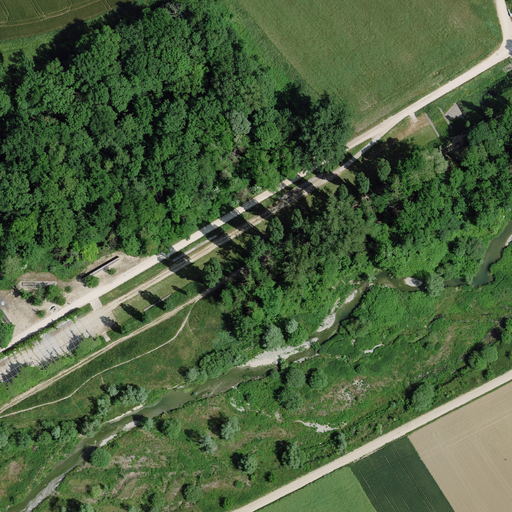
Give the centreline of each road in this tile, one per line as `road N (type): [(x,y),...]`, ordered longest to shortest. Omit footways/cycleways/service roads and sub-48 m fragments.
road 1 (track): [(511,50),(0,351)]
road 2 (track): [(409,110),(340,171),(0,371)]
road 3 (track): [(511,376),(246,511)]
